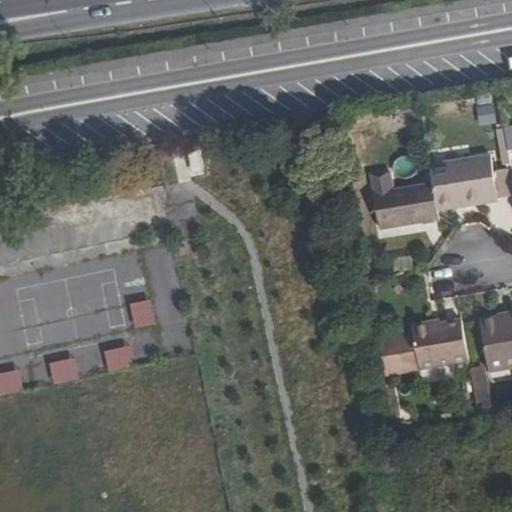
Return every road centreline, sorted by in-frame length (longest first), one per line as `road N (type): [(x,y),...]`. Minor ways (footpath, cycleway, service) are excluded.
road 1 (residential): [(0,118),(511,29)]
road 2 (track): [(174,369),(212,511)]
road 3 (trunk): [(0,33),(82,20),(138,0)]
